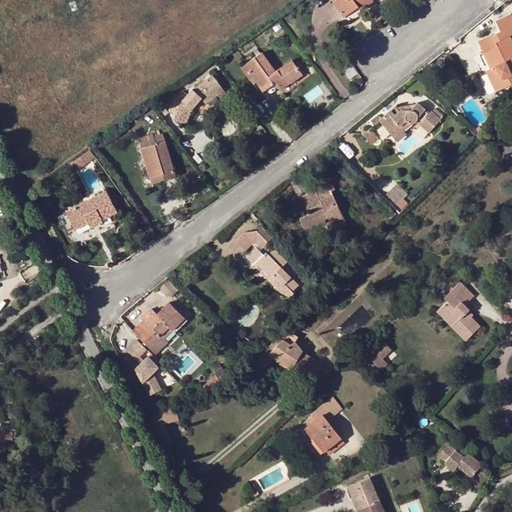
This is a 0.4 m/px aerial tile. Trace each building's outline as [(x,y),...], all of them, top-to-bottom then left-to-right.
[(344,17),(352,11),(350,9),(356,4),(358,6),(365,0),(336,0),(333,3),(344,17)] [(372,0),(365,0),(358,6),(361,10),(373,1),(372,0)] [(375,17),(378,22),(384,17),(381,13),(375,17)] [(494,83),(497,88),(511,81),(511,39),(510,35),(511,33),(511,17),(510,13),(496,20),(501,31),(478,41),(489,64),(493,63),(494,67),(491,69),(486,71),(492,84),(494,83)] [(253,78),(263,92),(276,83),(279,88),(281,89),(291,82),(290,81),(302,73),(292,59),(276,71),(262,52),(240,67),(250,80),(253,78)] [(444,83),(449,90),(459,83),(450,72),(449,73),(448,72),(446,73),(447,75),(445,77),(447,81),(444,83)] [(290,81),(291,82),(292,84),(304,75),(302,73),(290,81)] [(174,120),(185,125),(192,109),(198,103),(202,98),(204,101),(205,103),(217,95),(223,91),(212,75),(192,89),(187,94),(183,91),(179,94),(174,98),(168,112),(176,115),(174,120)] [(276,83),(263,92),(267,96),(279,88),(276,83)] [(220,100),(227,95),(223,91),(217,95),(220,100)] [(160,102),(153,107),(162,118),(168,113),(160,102)] [(430,132),(441,119),(432,111),(430,113),(418,102),(416,104),(398,107),(397,105),(379,119),(394,138),(403,130),(416,120),(430,132)] [(435,108),(432,111),(441,119),(444,115),(435,108)] [(370,127),(362,133),(371,144),(379,137),(370,127)] [(394,138),(397,141),(406,133),(403,130),(394,138)] [(153,133),(138,138),(141,148),(156,143),(153,133)] [(156,143),(141,148),(152,183),(176,176),(165,141),(156,143)] [(87,164),(96,157),(91,150),(82,156),(87,164)] [(71,163),(76,171),(87,164),(82,156),(71,163)] [(326,200),(306,209),(308,214),(299,218),(304,229),(315,224),(313,220),(326,213),(329,218),(335,230),(347,225),(332,191),(335,189),(331,182),(320,187),(326,200)] [(397,183),(386,193),(401,209),(407,202),(404,198),(408,194),(397,183)] [(301,196),(306,209),(326,200),(320,187),(301,196)] [(66,211),(75,229),(88,223),(100,217),(102,219),(117,212),(106,191),(93,197),(66,211)] [(392,210),(385,216),(389,220),(396,213),(392,210)] [(313,220),(315,224),(329,218),(326,213),(313,220)] [(100,217),(88,223),(91,228),(103,222),(102,219),(100,217)] [(262,226),(258,231),(268,242),(273,237),(262,226)] [(235,241),(245,251),(252,244),(255,242),(262,249),(263,247),(266,250),(271,245),(268,242),(258,231),(245,232),(235,241)] [(246,257),(253,265),(258,260),(267,251),(269,253),(275,248),(271,245),(266,250),(263,247),(262,249),(255,242),(252,244),(256,248),(246,257)] [(292,296),(295,292),(294,291),(300,285),(282,267),(288,261),(275,248),(269,253),(267,251),(258,260),(272,276),(268,280),(278,290),(283,286),(292,296)] [(253,265),(268,280),(272,276),(258,260),(253,265)] [(447,301),(440,308),(455,323),(452,327),(465,340),(479,326),(471,317),(473,315),(468,310),(469,309),(465,305),(474,296),(460,281),(450,292),(453,296),(447,301)] [(444,297),(447,301),(453,296),(450,292),(444,297)] [(144,320),(133,331),(152,350),(164,338),(173,329),(185,317),(169,302),(157,313),(152,308),(142,318),(144,320)] [(455,323),(440,308),(436,312),(451,328),(452,327),(455,323)] [(185,317),(173,329),(177,332),(188,321),(185,317)] [(286,329),(250,367),(257,373),(274,357),(277,362),(291,370),(293,369),(312,381),(323,364),(304,351),(296,342),(299,336),(286,329)] [(137,359),(148,348),(136,337),(126,348),(137,359)] [(152,350),(155,353),(167,341),(164,338),(152,350)] [(392,350),(383,341),(367,355),(381,370),(388,364),(383,358),(392,350)] [(222,366),(221,367),(214,372),(215,374),(221,382),(229,376),(225,371),(222,366)] [(232,367),(225,371),(229,376),(235,371),(232,367)] [(200,388),(205,393),(221,382),(215,374),(211,377),(212,380),(200,388)] [(142,391),(152,407),(156,404),(148,388),(142,391)] [(341,410),(332,397),(324,404),(334,416),(341,410)] [(174,404),(157,409),(165,424),(179,420),(174,404)] [(328,421),(334,416),(324,404),(311,414),(312,416),(302,423),(308,432),(314,440),(317,438),(326,450),(341,438),(328,421)] [(165,424),(157,409),(149,413),(167,449),(168,449),(175,445),(165,424)] [(3,411),(3,418),(13,418),(13,410),(3,411)] [(13,429),(0,428),(0,439),(12,441),(13,429)] [(314,440),(308,432),(306,434),(321,454),(326,450),(317,438),(314,440)] [(341,438),(326,450),(330,454),(345,443),(341,438)] [(175,445),(168,449),(176,466),(185,462),(176,444),(175,445)] [(445,462),(453,469),(457,464),(473,477),(480,469),(483,465),(481,463),(484,459),(471,449),(465,456),(456,449),(452,454),(445,449),(436,460),(443,465),(445,462)] [(457,464),(453,469),(476,489),(488,476),(480,469),(473,477),(457,464)] [(385,511),(370,476),(351,485),(360,507),(362,511),(385,511)] [(257,489),(254,483),(249,486),(252,492),(257,489)] [(360,507),(351,485),(347,486),(356,509),(360,507)]
